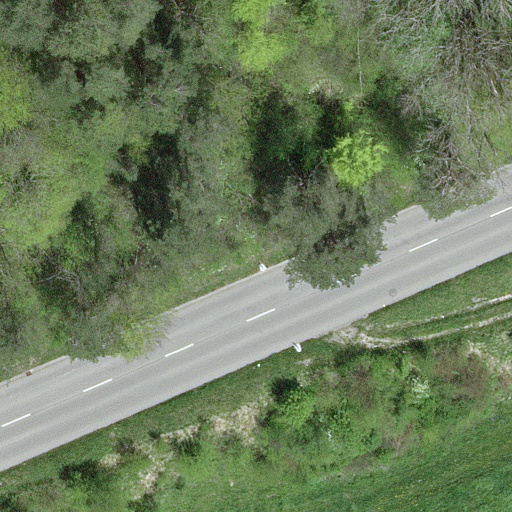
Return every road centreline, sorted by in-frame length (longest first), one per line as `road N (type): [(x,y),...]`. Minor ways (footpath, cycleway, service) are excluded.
road 1 (primary): [(0,431),(511,203)]
road 2 (track): [(309,293),(357,332),(402,337),(511,304)]
